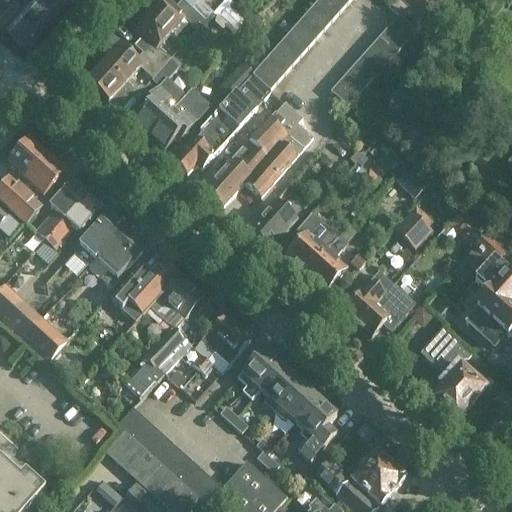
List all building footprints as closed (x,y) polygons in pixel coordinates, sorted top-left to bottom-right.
[(53,13),(38,0),(24,0),(21,4),(16,0),(14,0),(12,3),(40,27),(53,13)] [(64,0),(38,0),(53,13),(64,0)] [(203,0),(183,0),(181,3),(205,24),(213,16),(204,7),(204,6),(201,3),(203,0)] [(323,0),(321,0),(315,7),(332,24),(340,15),(323,0)] [(341,0),(323,0),(340,15),(348,6),(341,0)] [(395,0),(389,7),(413,29),(416,26),(420,21),(435,6),(435,5),(429,0),(395,0)] [(156,6),(147,16),(170,37),(185,21),(163,2),(158,8),(156,6)] [(40,27),(12,3),(5,10),(12,16),(6,24),(27,43),(40,27)] [(237,35),(246,25),(235,14),(225,5),(216,15),(237,35)] [(426,35),(444,15),(435,6),(420,21),(416,26),(426,35)] [(315,7),(307,16),(324,33),(332,24),(315,7)] [(170,37),(147,16),(139,25),(140,27),(135,33),(150,47),(141,56),(161,73),(171,62),(158,51),(170,37)] [(304,19),(299,25),(316,41),(322,35),(324,33),(307,16),(304,19)] [(398,19),(390,27),(408,44),(416,35),(398,19)] [(299,25),(291,33),(308,50),(316,41),(299,25)] [(390,27),(382,36),(400,52),(408,44),(390,27)] [(291,33),(283,42),(300,59),(308,50),(291,33)] [(382,36),(375,44),(393,61),(400,52),(382,36)] [(283,42),(275,51),(292,67),(300,59),(283,42)] [(375,44),(367,52),(385,69),(393,61),(375,44)] [(103,68),(134,96),(135,95),(143,102),(149,95),(141,88),(139,91),(131,83),(141,72),(152,81),(151,83),(161,73),(141,56),(134,63),(119,50),(103,68)] [(292,67),(275,51),(267,60),(284,76),(292,67)] [(367,52),(360,61),(378,77),(385,69),(367,52)] [(284,76),(267,60),(259,68),(277,85),(284,76)] [(360,61),(352,69),(370,86),(378,77),(360,61)] [(134,127),(149,140),(186,99),(168,83),(179,70),(171,62),(161,73),(151,83),(160,91),(141,112),(145,115),(134,127)] [(103,68),(86,87),(124,122),(143,102),(135,95),(134,96),(103,68)] [(259,68),(251,77),(252,79),(268,94),(277,85),(259,68)] [(352,69),(344,77),(363,94),(370,86),(352,69)] [(344,77),(337,86),(355,102),(363,94),(344,77)] [(255,114),(271,96),(268,94),(252,79),(237,96),(236,95),(200,135),(202,137),(175,166),(187,178),(197,168),(202,172),(219,153),(220,154),(256,115),(255,114)] [(337,86),(329,94),(347,110),(355,102),(337,86)] [(191,93),(186,99),(149,140),(164,154),(174,142),(177,145),(209,110),(191,93)] [(261,200),(313,142),(297,128),(302,122),(285,107),(269,124),(268,123),(238,156),(257,173),(245,186),(261,200)] [(511,137),(506,143),(511,148),(511,159),(506,166),(511,170),(511,244),(503,236),(495,245),(511,259),(511,137)] [(0,191),(0,206),(9,215),(31,191),(32,192),(39,185),(36,182),(52,165),(30,145),(7,171),(19,181),(13,187),(8,182),(0,191)] [(235,162),(205,193),(223,209),(245,186),(257,173),(238,156),(234,161),(235,162)] [(31,191),(9,215),(25,230),(40,214),(35,210),(42,202),(43,202),(66,177),(52,165),(36,182),(39,185),(32,192),(31,191)] [(407,173),(393,188),(407,202),(421,187),(407,173)] [(35,235),(45,244),(88,197),(74,184),(50,211),(54,215),(35,235)] [(88,197),(45,244),(51,249),(48,252),(51,255),(73,232),(79,237),(103,211),(88,197)] [(264,246),(294,213),(279,199),(249,233),(264,246)] [(0,226),(9,217),(0,209),(0,226)] [(447,226),(473,250),(485,236),(460,213),(447,226)] [(410,214),(393,233),(415,252),(432,234),(410,214)] [(109,216),(91,236),(80,248),(96,262),(94,264),(94,265),(125,231),(109,216)] [(297,234),(303,240),(284,262),(304,279),(338,242),(311,218),(297,234)] [(141,246),(125,231),(94,265),(107,276),(102,283),(111,292),(140,261),(133,255),(141,246)] [(511,270),(511,259),(495,245),(494,246),(486,238),(474,251),(491,265),(474,284),(489,297),(476,310),(484,317),(473,329),(495,349),(506,337),(508,339),(509,337),(510,339),(511,338),(511,280),(507,276),(511,270)] [(338,242),(304,279),(324,297),(345,273),(333,262),(345,249),(338,242)] [(148,277),(140,270),(110,304),(136,327),(149,312),(179,279),(163,265),(153,277),(148,277)] [(406,272),(391,289),(356,329),(370,341),(383,327),(390,333),(404,318),(390,307),(415,279),(406,272)] [(341,306),(347,311),(342,317),(356,329),(391,289),(378,278),(363,295),(356,289),(341,306)] [(203,301),(179,279),(149,312),(154,316),(171,332),(144,362),(138,369),(141,372),(138,376),(137,376),(128,385),(129,385),(126,389),(125,388),(141,403),(163,378),(156,372),(183,343),(174,335),(203,301)] [(3,289),(0,292),(0,321),(5,326),(23,306),(3,289)] [(23,306),(5,326),(23,342),(22,343),(24,345),(42,324),(23,306)] [(223,319),(201,344),(193,352),(199,358),(191,368),(198,374),(237,331),(223,319)] [(42,324),(24,345),(47,366),(66,346),(42,324)] [(237,331),(198,374),(204,380),(213,371),(220,377),(250,343),(237,331)] [(420,358),(446,382),(441,388),(444,390),(431,404),(455,426),(484,393),(458,369),(462,364),(471,372),(477,365),(442,333),(420,358)] [(237,383),(246,391),(242,396),(251,404),(259,395),(281,371),(262,355),(237,383)] [(299,387),(281,371),(259,395),(265,401),(261,406),(273,416),(299,387)] [(180,390),(186,383),(176,375),(170,382),(180,390)] [(317,403),(299,387),(273,416),(284,425),(288,421),(295,428),(317,403)] [(335,420),(317,403),(295,428),(303,434),(299,439),(305,444),(296,455),(310,467),(335,438),(326,430),(335,420)] [(230,428),(236,421),(225,411),(219,418),(230,428)] [(134,414),(119,431),(124,435),(106,456),(167,511),(187,511),(198,501),(209,511),(278,511),(286,503),(246,466),(223,494),(134,414)] [(241,437),(247,430),(236,421),(230,428),(241,437)] [(0,511),(29,511),(45,496),(25,477),(20,483),(3,468),(17,452),(0,436),(0,511)] [(262,456),(267,460),(272,453),(261,443),(255,450),(262,456)] [(273,477),(278,470),(267,460),(262,456),(256,462),(273,477)] [(327,466),(314,480),(349,511),(377,511),(405,482),(376,456),(349,486),(345,482),(341,479),(345,475),(334,465),(331,469),(327,466)] [(308,511),(337,511),(334,509),(331,511),(325,511),(315,503),(308,511)]
